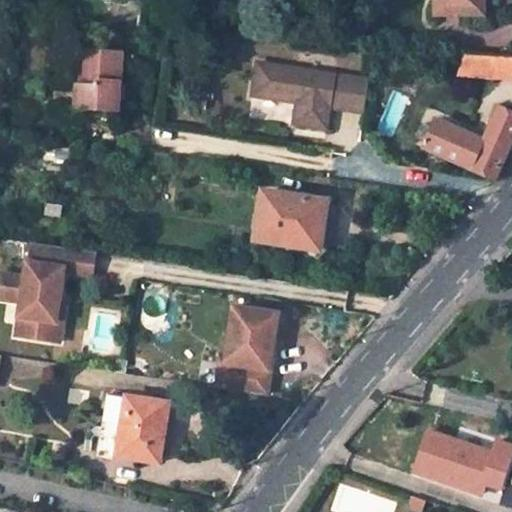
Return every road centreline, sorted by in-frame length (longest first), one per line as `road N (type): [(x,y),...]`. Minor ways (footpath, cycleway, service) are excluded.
road 1 (tertiary): [(254,511),(511,198)]
road 2 (unknown): [(139,135),(511,189)]
